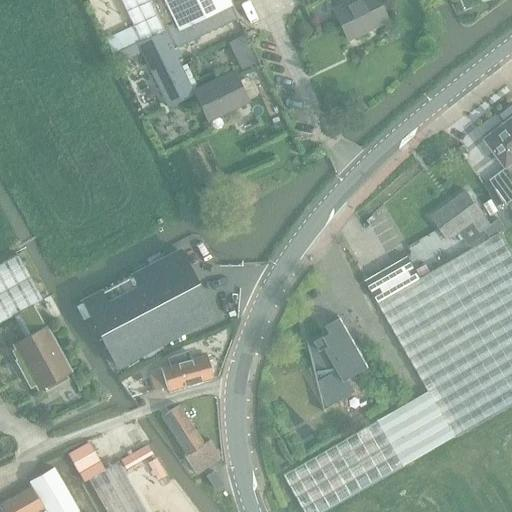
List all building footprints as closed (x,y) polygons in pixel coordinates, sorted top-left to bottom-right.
[(119,0),(133,27),(104,39),(116,65),(141,53),(166,108),(194,95),(192,91),(178,63),(176,59),(182,56),(178,48),(235,20),(229,8),(230,7),(226,0),(119,0)] [(347,42),(387,22),(376,0),(354,0),(332,11),(347,42)] [(207,122),(247,103),(232,72),(192,91),(194,95),(207,122)] [(511,118),(510,119),(503,125),(511,136),(511,118)] [(493,135),(485,141),(495,154),(506,169),(511,176),(511,136),(503,125),(502,125),(494,131),(493,135)] [(502,171),(490,180),(504,205),(511,201),(511,183),(503,171),(502,171)] [(482,231),(490,226),(465,192),(431,218),(448,242),(459,234),(468,247),(485,235),(482,231)] [(491,200),(483,205),(490,216),(495,212),(498,211),(491,200)] [(511,257),(498,234),(490,238),(420,279),(378,303),(429,392),(455,437),(455,438),(511,405),(511,257)] [(83,303),(117,367),(205,321),(189,290),(187,291),(185,288),(187,287),(187,286),(194,282),(180,254),(181,254),(180,253),(83,303)] [(17,256),(0,265),(0,324),(23,312),(35,334),(45,328),(33,306),(43,301),(36,288),(20,261),(17,257),(17,256)] [(408,257),(365,282),(378,303),(420,279),(408,257)] [(310,369),(317,383),(325,414),(326,413),(325,406),(351,391),(346,382),(369,369),(341,319),(339,319),(337,316),(336,316),(338,320),(327,327),(331,334),(325,338),(324,337),(315,342),(315,343),(310,346),(308,341),(307,341),(313,367),(310,369)] [(35,334),(13,346),(20,358),(14,361),(30,389),(35,386),(38,391),(43,388),(45,392),(68,379),(65,375),(70,373),(45,328),(35,334)] [(154,391),(166,387),(167,392),(212,379),(206,357),(190,361),(187,353),(167,358),(170,367),(149,373),(154,391)] [(403,467),(404,467),(404,466),(455,437),(429,392),(377,422),(403,467)] [(195,474),(220,458),(209,441),(202,445),(178,407),(161,418),(186,456),(184,457),(195,474)] [(377,422),(284,476),(304,511),(323,511),(402,467),(403,467),(377,422)] [(145,511),(117,461),(101,469),(87,444),(67,455),(83,482),(88,480),(106,511),(145,511)] [(121,461),(126,470),(153,455),(148,446),(121,461)] [(166,476),(155,459),(148,463),(158,481),(166,476)] [(3,511),(77,511),(53,469),(28,483),(31,489),(0,506),(3,511)] [(214,472),(207,477),(214,489),(222,484),(214,472)]
